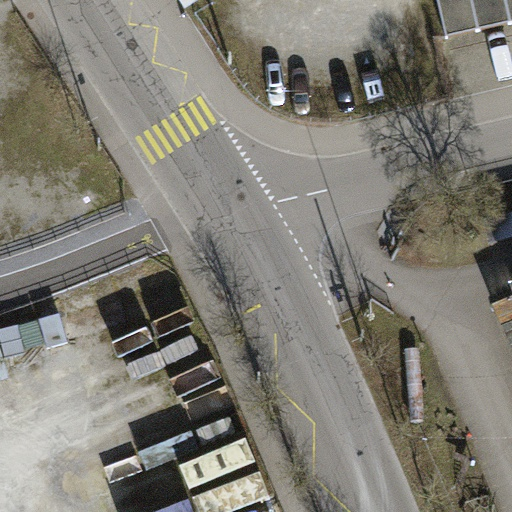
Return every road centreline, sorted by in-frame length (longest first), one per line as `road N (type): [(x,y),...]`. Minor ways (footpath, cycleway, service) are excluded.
road 1 (tertiary): [(233,214),(312,352),(378,511)]
road 2 (residential): [(233,214),(511,149)]
road 3 (tertiary): [(95,0),(233,214)]
